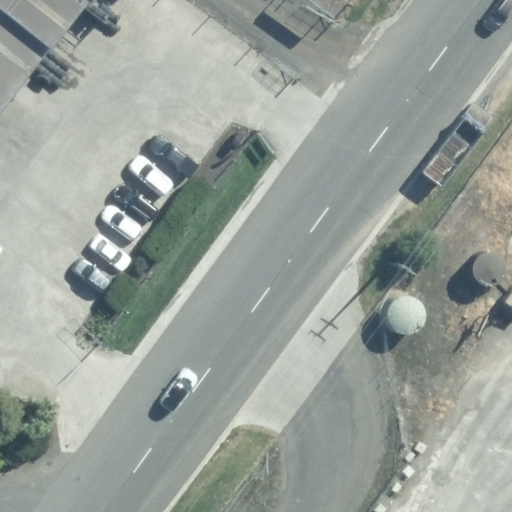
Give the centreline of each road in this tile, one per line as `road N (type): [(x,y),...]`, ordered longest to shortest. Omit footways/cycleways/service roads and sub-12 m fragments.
road 1 (unclassified): [(103,511),(478,0)]
road 2 (unknown): [(400,106),(238,0)]
